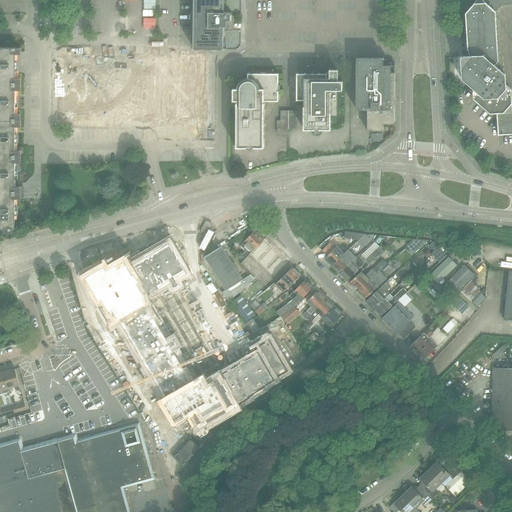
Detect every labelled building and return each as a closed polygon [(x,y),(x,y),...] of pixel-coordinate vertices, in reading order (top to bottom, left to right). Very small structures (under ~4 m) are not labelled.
[(194,0),(194,49),(207,49),(224,49),(224,28),(231,28),(231,12),(225,12),(224,0),(194,0)] [(465,18),(467,42),(468,56),(460,56),(462,79),(473,89),(473,99),(490,114),(497,113),(498,135),(511,134),(511,89),(507,85),(506,75),(495,66),(499,62),(495,12),(502,5),(511,4),(511,0),(477,0),(469,15),(465,18)] [(0,228),(9,229),(9,230),(12,230),(12,229),(16,229),(16,195),(16,190),(16,159),(16,154),(16,123),(16,118),(16,86),(17,82),(16,82),(16,50),(17,50),(17,47),(0,47),(0,228)] [(356,57),(356,81),(356,110),(367,110),(367,131),(383,131),(383,127),(391,127),(391,124),(394,124),(395,65),(394,66),(394,62),(394,61),(393,59),(391,59),(384,59),(384,58),(356,57)] [(201,63),(64,63),(64,120),(99,120),(99,116),(111,116),(111,120),(180,120),(180,113),(201,113),(201,63)] [(316,134),(317,135),(319,134),(320,133),(320,132),(320,129),(331,129),(331,118),(338,118),(338,90),(343,90),(343,81),(338,81),(338,73),(338,71),(336,70),(334,70),(334,69),(330,69),(329,77),(327,77),(327,73),(297,73),(297,100),(304,100),(304,129),(315,130),(315,132),(315,133),(316,134)] [(248,149),(250,149),(252,149),(254,147),(264,147),(264,101),(279,101),(279,91),(280,89),(280,87),(280,85),(279,83),(279,73),(248,73),(248,74),(245,74),(241,76),(238,78),(236,81),(234,84),(234,88),(233,88),(233,101),(237,101),(237,147),(247,147),(248,149)] [(289,129),(289,111),(281,111),(281,120),(277,120),(277,133),(289,133),(289,129)] [(240,246),(245,250),(243,253),(241,252),(235,258),(238,262),(240,264),(244,260),(244,261),(251,253),(264,239),(255,230),(240,246)] [(336,239),(345,237),(345,238),(355,239),(346,248),(347,250),(348,249),(349,250),(352,247),(358,241),(365,235),(346,232),(334,235),(336,239)] [(370,240),(365,235),(358,241),(363,247),(370,240)] [(386,237),(381,236),(374,242),(377,245),(386,237)] [(105,265),(90,273),(93,278),(91,279),(94,283),(91,285),(100,300),(103,298),(108,307),(109,306),(111,309),(109,309),(110,310),(111,310),(116,319),(115,319),(116,320),(117,319),(170,411),(176,407),(181,416),(191,410),(198,423),(199,423),(206,418),(208,422),(228,410),(236,406),(237,406),(236,404),(241,402),(241,401),(248,397),(249,397),(250,397),(249,396),(254,393),(254,392),(261,388),(262,388),(262,387),(267,384),(267,383),(274,379),(275,379),(275,378),(280,375),(279,374),(287,370),(288,370),(270,339),(256,347),(256,349),(217,372),(209,358),(219,352),(211,337),(199,344),(184,319),(192,314),(183,299),(171,306),(164,292),(174,287),(180,284),(177,279),(187,273),(186,272),(197,266),(200,264),(201,264),(196,254),(196,253),(192,246),(191,247),(187,238),(186,239),(186,240),(182,242),(180,238),(171,243),(170,241),(169,240),(168,241),(165,243),(165,242),(164,243),(164,244),(156,248),(155,248),(155,249),(151,251),(151,250),(150,251),(150,252),(143,256),(142,256),(141,256),(141,257),(138,258),(137,259),(129,264),(129,263),(128,264),(127,263),(126,263),(126,264),(119,268),(116,264),(108,269),(105,265)] [(264,239),(251,253),(258,261),(272,247),(264,239)] [(429,241),(413,239),(407,245),(415,254),(429,241)] [(432,252),(433,253),(439,247),(434,241),(429,245),(434,251),(432,252)] [(325,258),(331,265),(344,253),(339,248),(337,250),(330,243),(322,250),(328,256),(325,258)] [(243,279),(221,246),(205,257),(226,290),(222,292),(229,302),(254,279),(250,275),(243,279)] [(272,247),(258,261),(266,268),(280,254),(272,246),(272,247)] [(379,246),(373,252),(365,259),(364,260),(369,264),(383,251),(379,246)] [(447,256),(439,247),(433,253),(432,254),(439,262),(441,261),(447,256)] [(356,257),(349,250),(348,249),(347,250),(344,253),(331,265),(339,273),(345,267),(352,260),(356,257)] [(280,254),(266,268),(275,276),(288,262),(280,254)] [(364,265),(356,257),(352,260),(345,267),(339,273),(347,281),(364,265)] [(449,257),(430,276),(438,283),(456,265),(449,257)] [(387,264),(383,259),(373,269),(366,275),(361,271),(349,283),(357,291),(379,271),(387,264)] [(461,270),(441,291),(451,301),(471,280),(475,277),(464,266),(461,270)] [(293,267),(286,274),(276,284),(284,292),(290,287),(301,275),(293,267)] [(387,279),(379,271),(357,291),(365,299),(387,279)] [(305,279),(304,281),(294,291),(289,295),(293,299),(286,305),(277,312),(280,317),(297,304),(302,299),(313,287),(305,279)] [(484,303),(493,293),(477,279),(468,288),(484,303)] [(391,286),(387,281),(365,301),(372,308),(384,298),(385,299),(390,294),(387,291),(391,286)] [(407,292),(403,288),(395,295),(394,295),(392,297),(390,294),(385,299),(384,298),(372,308),(381,316),(388,309),(407,292)] [(318,290),(311,297),(307,302),(311,306),(302,315),(306,319),(326,297),(318,290)] [(240,295),(230,303),(245,323),(254,316),(240,295)] [(458,296),(451,304),(462,315),(469,307),(458,296)] [(335,306),(326,297),(306,319),(309,322),(302,328),(306,335),(309,332),(308,330),(314,324),(312,322),(319,314),(321,316),(320,317),(322,319),(335,306)] [(399,301),(382,318),(398,333),(404,339),(416,327),(410,321),(414,316),(399,301)] [(265,310),(262,306),(256,311),(260,315),(265,310)] [(294,306),(282,317),(287,323),(300,313),(294,306)] [(343,314),(335,306),(322,319),(323,320),(325,319),(332,326),(343,314)] [(455,325),(447,333),(453,338),(461,330),(455,325)] [(258,326),(250,331),(252,334),(260,329),(258,326)] [(427,328),(411,345),(425,359),(432,352),(437,346),(429,337),(432,333),(427,328)] [(321,345),(327,339),(323,335),(317,341),(321,345)] [(15,368),(3,372),(8,388),(15,386),(16,389),(21,388),(15,368)] [(511,368),(493,369),(493,399),(511,399),(511,368)] [(9,391),(8,388),(3,372),(0,372),(0,389),(2,389),(3,393),(9,391)] [(511,399),(493,399),(492,429),(511,429),(511,399)] [(25,403),(13,407),(15,413),(26,410),(25,403)] [(15,413),(13,407),(1,410),(3,416),(15,413)] [(136,425),(60,446),(59,441),(52,443),(54,448),(34,453),(33,448),(22,451),(21,448),(19,449),(18,447),(0,451),(0,511),(128,511),(122,487),(150,479),(152,476),(139,427),(136,425)] [(458,474),(446,461),(441,466),(437,462),(429,471),(441,483),(449,475),(453,479),(458,474)] [(441,483),(429,471),(420,479),(424,482),(420,487),(432,500),(439,492),(435,488),(441,483)] [(432,500),(420,487),(415,491),(412,487),(403,495),(415,508),(421,502),(425,506),(432,500)] [(410,511),(415,508),(403,495),(395,503),(395,504),(393,506),(392,505),(389,507),(393,511),(410,511)]
